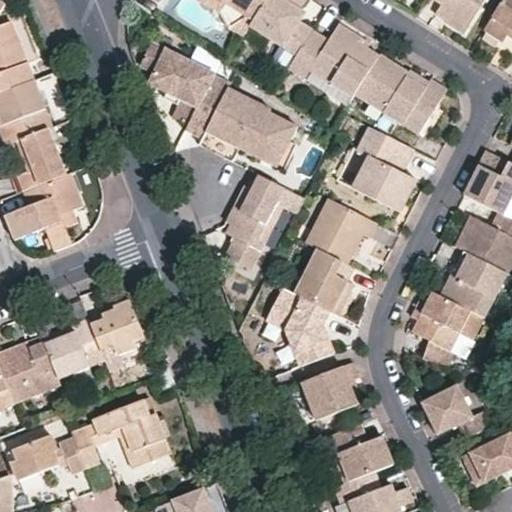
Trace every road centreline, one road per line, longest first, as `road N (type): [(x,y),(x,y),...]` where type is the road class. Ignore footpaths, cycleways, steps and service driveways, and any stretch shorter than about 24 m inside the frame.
road 1 (residential): [(446,511),(388,398),(374,346),(388,296),(481,113),(484,91),(470,73),(352,0)]
road 2 (residential): [(270,511),(159,234)]
road 3 (residential): [(159,234),(69,0)]
road 4 (residential): [(159,234),(14,288)]
